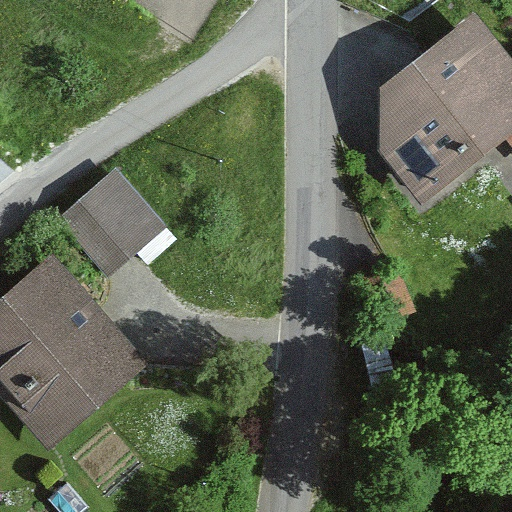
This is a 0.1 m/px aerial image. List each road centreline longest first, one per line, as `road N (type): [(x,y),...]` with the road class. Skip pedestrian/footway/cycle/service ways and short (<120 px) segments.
road 1 (unclassified): [(312,2),(309,343),(290,511)]
road 2 (residential): [(0,215),(312,2)]
